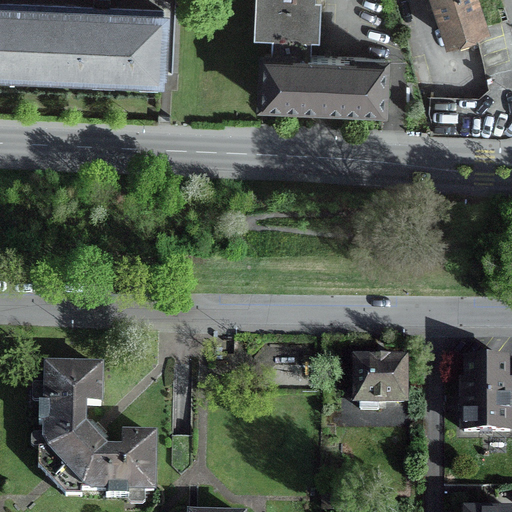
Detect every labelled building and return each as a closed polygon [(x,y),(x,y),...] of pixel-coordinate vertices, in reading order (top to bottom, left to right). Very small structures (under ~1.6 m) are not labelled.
[(0,0),(0,68),(159,75),(171,76),(174,0),(0,0)] [(254,0),(253,36),(271,37),(271,55),(309,57),(309,56),(296,55),(297,38),(318,39),(319,0),(254,0)] [(432,0),(446,41),(475,32),(507,22),(500,0),(432,0)] [(511,41),(507,22),(475,32),(487,91),(477,99),(429,96),(427,115),(429,123),(429,129),(511,134),(511,41)] [(271,55),(263,55),(261,104),(381,109),(383,60),(309,57),(271,55)] [(403,383),(403,363),(355,363),(355,403),(403,403),(403,383)] [(507,384),(507,363),(464,363),(464,384),(463,384),(463,407),(463,433),(508,433),(508,384),(507,384)] [(106,446),(107,445),(98,436),(91,428),(90,429),(84,429),(85,407),(99,407),(100,370),(45,368),(44,405),(38,404),(37,427),(44,427),(43,450),(37,450),(37,469),(50,483),(64,498),(80,498),(81,492),(105,492),(105,499),(127,499),(128,493),(152,493),(154,438),(121,437),(121,452),(105,451),(106,446)] [(341,498),(322,498),(322,511),(341,511),(341,498)]
